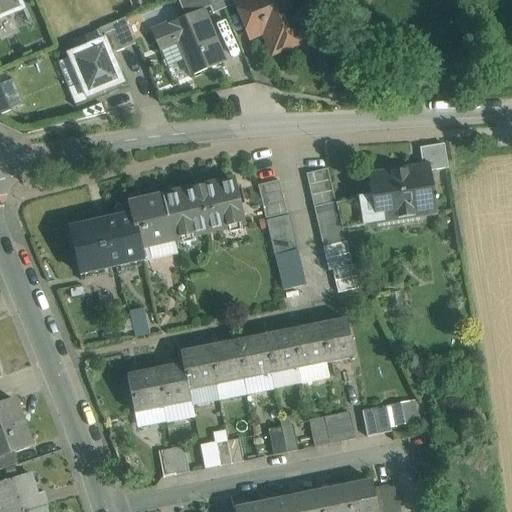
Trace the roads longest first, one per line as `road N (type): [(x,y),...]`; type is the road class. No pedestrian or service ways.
road 1 (residential): [(0,172),(154,141),(511,114)]
road 2 (residential): [(107,510),(0,217)]
road 3 (residential): [(107,510),(402,451)]
